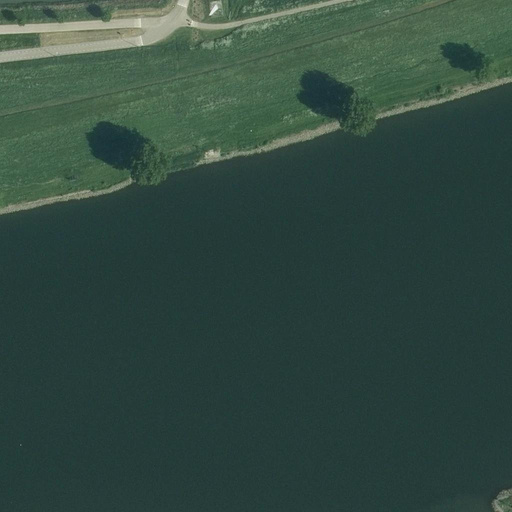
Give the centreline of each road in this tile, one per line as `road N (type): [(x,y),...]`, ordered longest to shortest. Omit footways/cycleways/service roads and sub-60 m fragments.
road 1 (tertiary): [(0,57),(135,41),(172,21)]
road 2 (unclassified): [(172,21),(0,30)]
